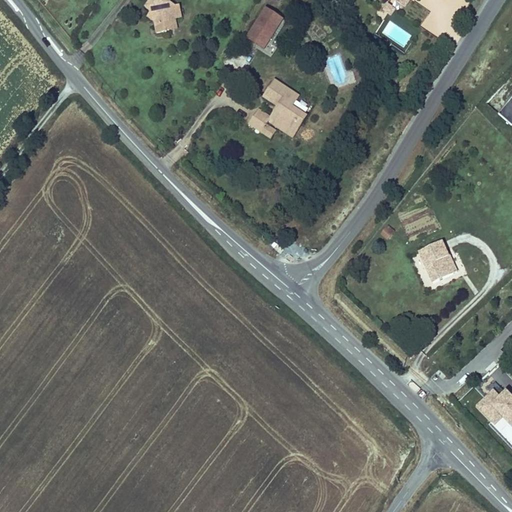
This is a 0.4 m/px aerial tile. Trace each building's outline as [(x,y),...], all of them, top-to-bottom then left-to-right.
[(172,12),(177,5),(171,1),(171,0),(146,0),(143,5),(151,10),(157,14),(154,19),(156,30),(169,28),(168,20),(172,20),(172,12)] [(400,15),(406,4),(398,0),(394,0),(389,9),(400,15)] [(181,5),(177,5),(172,12),(172,20),(168,20),(169,28),(178,26),(177,16),(183,15),(181,5)] [(265,48),(286,21),(270,8),(249,36),(265,48)] [(154,19),(157,14),(151,10),(147,15),(153,20),(154,19)] [(380,20),(388,24),(391,18),(384,14),(380,20)] [(293,106),(301,94),(278,79),(269,93),(283,101),(287,104),(284,109),(280,106),(275,114),(260,105),(250,120),(263,129),(267,121),(269,118),(272,119),(273,117),(291,129),(298,118),(301,120),(305,114),(293,106)] [(511,97),(499,112),(511,123),(511,97)] [(272,119),(293,133),(301,120),(298,118),(291,129),(273,117),(272,119)] [(276,127),(267,121),(263,129),(272,134),(276,127)] [(388,242),(395,231),(388,226),(381,236),(388,242)] [(419,253),(433,285),(453,276),(446,260),(448,259),(442,243),(419,253)] [(446,260),(453,276),(457,275),(450,258),(448,259),(446,260)] [(435,325),(409,323),(407,345),(433,347),(435,325)] [(511,421),(511,399),(506,394),(500,400),(494,393),(479,408),(496,424),(505,415),(511,421)]
